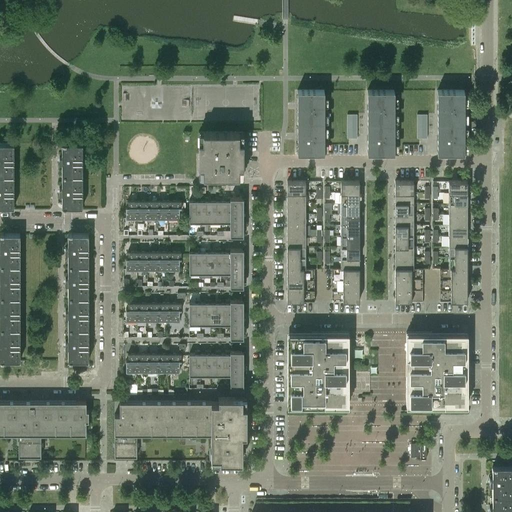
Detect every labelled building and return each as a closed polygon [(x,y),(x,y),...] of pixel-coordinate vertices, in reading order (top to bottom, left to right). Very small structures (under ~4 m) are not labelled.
[(324,90),(297,90),(297,91),(297,121),(323,121),(323,117),(323,108),(323,100),(323,92),(323,91),(324,91),(324,90)] [(394,90),(367,90),(367,91),(367,121),(393,121),(393,117),(393,108),(393,100),(393,92),(393,91),(394,91),(394,90)] [(464,90),(437,90),(437,91),(437,121),(463,121),(463,117),(463,108),(463,100),(463,92),(463,91),(464,91),(464,90)] [(437,112),(417,112),(417,137),(437,137),(437,112)] [(297,151),(297,152),(324,152),(324,151),(323,151),(323,146),(323,138),(323,130),(323,121),(297,121),(297,151)] [(367,151),(367,152),(394,152),(394,151),(393,151),(393,146),(393,138),(393,130),(393,121),(367,121),(367,151)] [(437,151),(437,152),(464,152),(464,151),(463,151),(463,147),(463,138),(463,130),(463,122),(463,121),(437,121),(437,151)] [(243,131),(198,131),(198,175),(240,175),(243,175),(243,131)] [(60,156),(59,156),(59,163),(60,163),(60,162),(61,162),(61,175),(82,175),(82,143),(65,143),(65,142),(63,142),(63,143),(61,143),(61,156),(60,156)] [(0,174),(13,175),(13,143),(0,143),(0,174)] [(13,175),(0,174),(0,206),(13,207),(13,175)] [(82,175),(61,175),(61,188),(60,188),(60,187),(59,187),(59,193),(59,194),(60,194),(60,193),(61,193),(61,207),(63,207),(65,207),(82,207),(82,175)] [(305,192),(305,180),(286,180),(286,192),(305,192)] [(359,192),(359,180),(340,180),(340,192),(359,192)] [(413,192),(413,180),(394,180),(394,192),(413,192)] [(467,192),(467,180),(448,180),(448,192),(467,192)] [(305,202),(305,192),(286,192),(286,202),(305,202)] [(359,202),(359,192),(340,192),(340,202),(359,202)] [(413,202),(413,192),(394,192),(394,202),(413,202)] [(467,203),(467,192),(448,192),(448,203),(467,203)] [(200,222),(200,200),(200,197),(195,197),(195,200),(189,200),(189,222),(200,222)] [(210,222),(210,200),(210,197),(205,197),(205,200),(200,200),(200,222),(210,222)] [(220,222),(220,200),(220,197),(215,197),(215,200),(210,200),(210,222),(220,222)] [(229,222),(229,210),(229,197),(225,197),(225,200),(220,200),(220,222),(229,222)] [(242,197),(229,197),(229,210),(241,210),(243,210),(243,206),(241,206),(242,197)] [(126,218),(136,218),(136,207),(138,207),(138,200),(127,200),(127,206),(126,206),(126,218)] [(149,200),(138,200),(138,207),(136,207),(136,218),(147,218),(147,207),(149,207),(149,200)] [(159,200),(149,200),(149,207),(147,207),(147,218),(157,218),(157,207),(159,207),(159,200)] [(170,200),(159,200),(159,207),(157,207),(157,218),(168,218),(168,207),(169,207),(170,200)] [(179,218),(179,207),(185,207),(185,202),(181,202),(181,200),(170,200),(169,207),(168,207),(168,218),(179,218)] [(305,213),(305,202),(286,202),(286,213),(305,213)] [(359,213),(359,202),(340,202),(340,214),(359,213)] [(413,213),(413,202),(394,202),(394,213),(413,213)] [(467,214),(467,203),(448,203),(448,214),(467,214)] [(241,218),(241,210),(229,210),(229,222),(241,222),(243,222),(243,218),(241,218)] [(305,223),(305,213),(286,213),(286,223),(305,223)] [(359,223),(359,213),(340,214),(340,223),(359,223)] [(413,224),(413,213),(394,213),(394,224),(413,224)] [(467,225),(467,214),(448,214),(448,224),(467,225)] [(241,230),(241,222),(229,222),(229,235),(243,235),(243,230),(241,230)] [(305,235),(305,223),(286,223),(286,235),(305,235)] [(359,235),(359,223),(340,223),(340,235),(359,235)] [(413,235),(413,224),(394,224),(394,235),(413,235)] [(467,235),(467,225),(448,224),(448,235),(467,235)] [(0,264),(19,265),(19,233),(3,233),(0,232),(0,233),(0,264)] [(67,252),(67,265),(88,265),(88,233),(71,233),(69,233),(67,233),(67,247),(66,247),(66,246),(65,246),(65,252),(65,253),(66,253),(66,252),(67,252)] [(305,246),(305,235),(286,235),(286,246),(305,246)] [(359,246),(359,235),(340,235),(340,246),(359,246)] [(413,246),(413,235),(394,235),(394,246),(413,246)] [(467,246),(467,235),(448,235),(448,246),(467,246)] [(305,256),(305,246),(286,246),(286,256),(305,256)] [(359,257),(359,246),(340,246),(340,257),(359,257)] [(413,257),(413,246),(394,246),(394,257),(413,257)] [(467,256),(467,246),(448,246),(448,256),(467,256)] [(200,273),(200,251),(200,248),(195,248),(195,251),(189,251),(189,273),(200,273)] [(210,273),(210,251),(210,248),(205,248),(205,251),(200,251),(200,273),(210,273)] [(220,273),(220,251),(220,248),(215,248),(215,251),(210,251),(210,273),(220,273)] [(229,273),(229,261),(229,248),(225,248),(225,251),(220,251),(220,273),(229,273)] [(241,257),(242,249),(242,248),(229,248),(229,261),(241,261),(243,261),(243,257),(241,257)] [(126,269),(136,269),(136,258),(138,258),(138,251),(127,251),(127,257),(126,257),(126,269)] [(148,251),(138,251),(138,258),(136,258),(136,269),(147,269),(147,258),(148,258),(148,251)] [(159,251),(148,251),(148,258),(147,258),(147,269),(157,269),(157,258),(159,258),(159,251)] [(170,251),(159,251),(159,258),(157,258),(157,269),(168,269),(168,258),(170,258),(170,251)] [(181,251),(170,251),(170,258),(168,258),(168,269),(179,269),(179,258),(181,258),(181,251)] [(305,268),(305,256),(286,256),(286,268),(303,268),(305,268)] [(467,268),(467,256),(448,256),(448,268),(450,268),(467,268)] [(359,268),(359,257),(340,257),(340,268),(342,268),(359,268)] [(413,268),(413,257),(394,257),(394,268),(411,268),(413,268)] [(241,269),(241,261),(229,261),(229,273),(241,273),(243,273),(243,269),(241,269)] [(19,265),(0,264),(0,296),(19,297),(19,265)] [(88,265),(67,265),(67,278),(66,278),(66,277),(65,277),(65,284),(66,284),(66,283),(67,283),(67,296),(88,296),(88,265)] [(303,278),(303,268),(286,268),(286,278),(303,278)] [(359,278),(359,268),(342,268),(342,278),(359,278)] [(411,278),(411,268),(394,268),(394,278),(411,278)] [(467,278),(467,268),(450,268),(450,278),(467,278)] [(241,281),(241,273),(229,273),(229,286),(243,286),(243,281),(241,281)] [(303,289),(303,278),(286,278),(286,289),(303,289)] [(359,289),(359,278),(342,278),(342,289),(359,289)] [(411,289),(411,278),(394,278),(394,289),(411,289)] [(467,289),(467,278),(450,278),(450,289),(467,289)] [(303,300),(303,289),(286,289),(286,300),(303,300)] [(359,300),(359,289),(342,289),(342,300),(359,300)] [(411,300),(411,289),(394,289),(394,300),(411,300)] [(467,300),(467,289),(450,289),(450,300),(467,300)] [(19,297),(0,296),(0,327),(19,328),(19,297)] [(88,296),(67,296),(67,310),(66,310),(66,309),(65,309),(65,316),(66,316),(66,315),(67,315),(67,328),(88,328),(88,296)] [(200,324),(200,302),(200,299),(195,299),(195,302),(189,302),(189,324),(200,324)] [(210,324),(210,302),(210,299),(205,299),(205,302),(200,302),(200,324),(210,324)] [(220,324),(220,302),(220,299),(215,299),(215,302),(210,302),(210,324),(220,324)] [(229,324),(229,312),(229,299),(225,299),(225,302),(220,302),(220,324),(229,324)] [(242,299),(229,299),(229,312),(241,312),(243,312),(243,308),(241,308),(242,299)] [(126,320),(136,320),(136,309),(138,309),(138,302),(127,302),(127,308),(126,308),(126,320)] [(148,302),(138,302),(138,309),(136,309),(136,320),(147,320),(147,309),(148,309),(148,302)] [(159,302),(148,302),(148,309),(147,309),(147,320),(157,320),(157,309),(159,309),(159,302)] [(169,302),(159,302),(159,309),(157,309),(157,320),(168,320),(168,309),(169,309),(169,302)] [(181,302),(169,302),(169,309),(168,309),(168,320),(179,320),(179,309),(181,309),(181,302)] [(241,320),(241,312),(229,312),(229,324),(241,324),(243,324),(243,320),(241,320)] [(241,332),(241,324),(229,324),(229,337),(243,337),(243,332),(241,332)] [(19,328),(0,327),(0,359),(0,360),(0,361),(3,361),(3,360),(19,360),(19,328)] [(88,328),(67,328),(68,341),(66,341),(66,340),(65,340),(65,347),(66,347),(68,346),(68,360),(69,360),(69,361),(72,361),(72,360),(88,360),(88,328)] [(311,332),(286,331),(287,381),(287,402),(298,402),(298,405),(307,405),(307,402),(321,402),(321,405),(348,405),(349,405),(401,405),(430,405),(431,405),(467,405),(467,377),(467,332),(431,332),(406,332),(402,332),(350,332),(348,332),(347,332),(311,332)] [(200,375),(200,353),(200,350),(195,350),(195,353),(189,353),(189,375),(200,375)] [(210,375),(210,353),(210,350),(205,350),(205,353),(200,353),(200,375),(210,375)] [(220,375),(220,353),(220,350),(215,350),(215,353),(210,353),(210,375),(220,375)] [(229,375),(229,363),(229,350),(225,350),(225,353),(220,353),(220,375),(229,375)] [(242,350),(229,350),(229,363),(241,363),(243,363),(243,359),(241,359),(242,350)] [(126,371),(136,371),(137,360),(138,360),(138,353),(127,353),(127,359),(126,359),(126,371)] [(148,353),(138,353),(138,360),(137,360),(136,371),(147,371),(147,360),(148,360),(148,353)] [(159,353),(148,353),(148,360),(147,360),(147,371),(157,371),(157,360),(159,360),(159,353)] [(170,353),(159,353),(159,360),(157,360),(157,371),(168,371),(168,360),(170,360),(170,353)] [(181,353),(170,353),(170,360),(168,360),(168,371),(179,371),(179,360),(181,360),(181,353)] [(241,371),(241,363),(229,363),(229,375),(241,375),(243,375),(243,371),(241,371)] [(241,383),(241,375),(229,375),(229,388),(243,388),(243,383),(241,383)] [(246,422),(246,395),(218,395),(218,404),(211,404),(211,403),(210,403),(210,404),(196,404),(196,403),(195,403),(195,404),(181,404),(181,403),(180,403),(180,404),(166,404),(166,403),(165,403),(165,404),(151,404),(151,403),(150,403),(150,404),(136,404),(136,403),(135,403),(135,404),(129,404),(129,409),(125,409),(125,400),(119,400),(119,414),(114,414),(114,456),(136,456),(136,429),(210,429),(210,460),(233,460),(233,456),(242,456),(242,433),(241,423),(246,422)] [(0,428),(18,429),(18,456),(41,456),(41,429),(86,429),(86,420),(88,420),(88,409),(86,409),(86,400),(75,400),(75,404),(70,404),(70,403),(70,404),(55,404),(55,403),(55,404),(40,404),(40,403),(40,404),(30,404),(30,403),(29,403),(29,404),(19,404),(19,403),(18,403),(18,404),(4,404),(4,403),(3,403),(3,404),(0,403),(0,428)] [(410,442),(410,456),(420,456),(420,458),(426,458),(426,442),(410,442)] [(491,467),(492,467),(492,478),(490,478),(489,478),(489,484),(490,484),(491,484),(491,495),(511,495),(511,465),(491,466),(491,467)] [(511,511),(511,495),(491,495),(491,507),(490,507),(489,507),(488,511),(511,511)]
